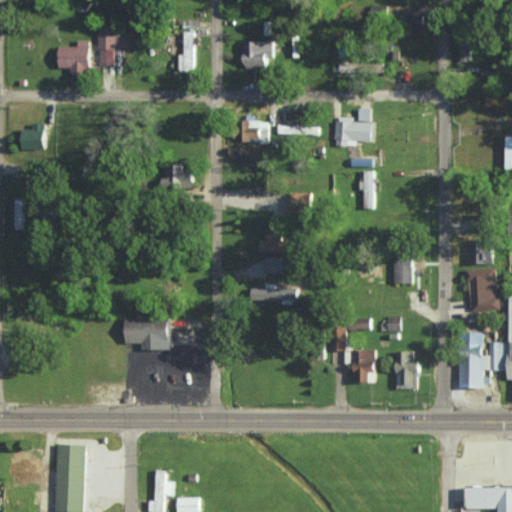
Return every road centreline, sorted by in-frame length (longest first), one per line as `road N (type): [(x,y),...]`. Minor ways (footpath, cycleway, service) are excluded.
road 1 (residential): [(446,511),(441,0)]
road 2 (secondary): [(511,421),(0,418)]
road 3 (residential): [(444,97),(0,95)]
road 4 (residential): [(216,418),(212,0)]
